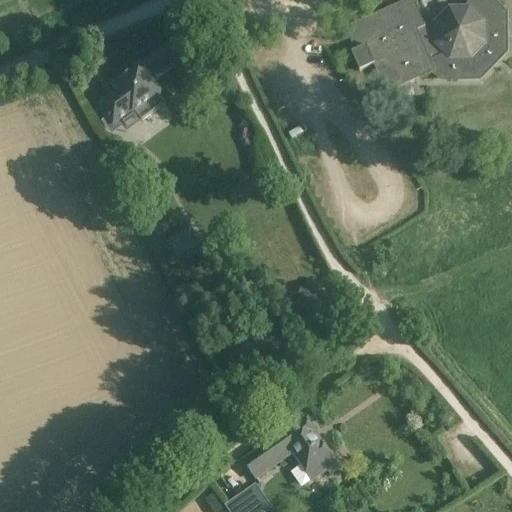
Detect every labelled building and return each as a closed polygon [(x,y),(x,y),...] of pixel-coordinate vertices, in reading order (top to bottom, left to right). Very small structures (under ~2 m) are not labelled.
[(412,0),(409,0),(344,29),(354,52),(350,53),(358,72),(373,66),(385,95),(435,74),(441,80),(460,79),(478,79),(504,52),(503,16),(487,0),(472,0),(469,8),(448,9),(433,24),(433,26),(428,26),(424,28),(412,0)] [(116,93),(98,107),(106,119),(112,127),(131,113),(132,114),(134,113),(141,123),(153,114),(164,105),(157,96),(159,94),(152,83),(174,67),(177,72),(189,63),(173,42),(140,67),(139,66),(111,87),(116,93)] [(165,243),(176,261),(197,250),(186,231),(165,243)] [(312,481),(333,465),(305,422),(245,463),(256,479),(292,454),(312,481)] [(267,511),(253,490),(226,509),(228,511),(267,511)]
